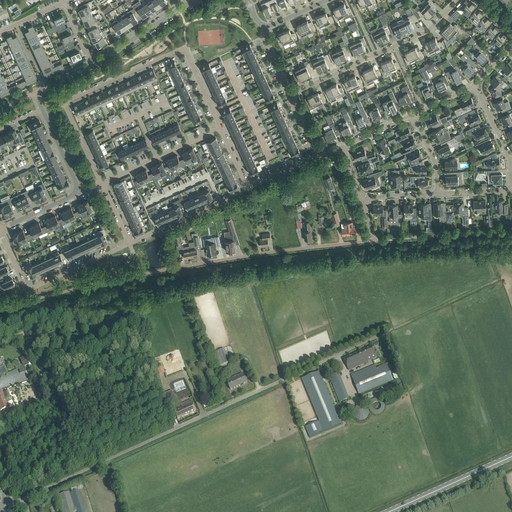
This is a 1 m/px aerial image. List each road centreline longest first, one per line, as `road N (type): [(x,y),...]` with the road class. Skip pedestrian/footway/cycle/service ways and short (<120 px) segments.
road 1 (unclassified): [(6,506),(374,338)]
road 2 (residential): [(374,240),(124,277),(129,243)]
road 3 (residential): [(63,103),(183,47),(221,128)]
road 4 (residential): [(289,96),(428,30),(458,0)]
road 5 (residential): [(0,232),(26,291),(129,243)]
road 6 (secondary): [(388,511),(511,456)]
road 7 (residential): [(93,64),(63,5),(0,32)]
road 8 (residential): [(221,128),(100,183)]
road 9 (residential): [(129,243),(248,188)]
road 10 (residential): [(93,64),(195,0)]
